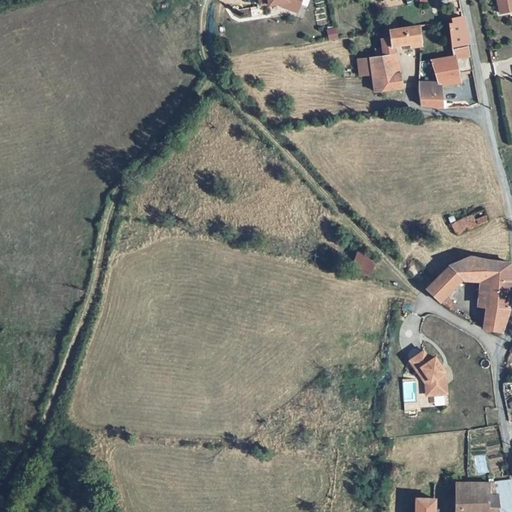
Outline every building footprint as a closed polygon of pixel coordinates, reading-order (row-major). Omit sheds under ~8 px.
[(511,0),(498,0),(501,11),(511,9),(511,0)] [(287,3),(288,6),(304,11),(306,5),(295,1),(287,3)] [(448,44),(467,41),(463,16),(445,19),(448,44)] [(380,38),(380,44),(383,44),(394,43),(410,43),(410,45),(418,44),(421,42),(419,23),(381,29),(382,37),(380,38)] [(399,69),(394,43),(383,44),(384,52),(376,53),(380,70),(399,69)] [(384,52),(383,44),(380,44),(375,45),(376,53),(384,52)] [(455,71),(473,69),(468,44),(452,46),(455,71)] [(455,71),(452,46),(449,47),(450,54),(431,57),(436,77),(456,74),(455,71)] [(380,70),(376,53),(369,55),(372,73),(375,90),(402,85),(399,69),(380,70)] [(357,58),(360,75),(372,73),(369,55),(357,58)] [(437,84),(459,81),(456,74),(436,77),(433,77),(418,79),(417,87),(420,106),(442,107),(437,84)] [(480,207),(446,223),(451,234),(485,218),(480,207)] [(351,269),(370,274),(374,256),(355,251),(351,269)] [(510,261),(469,255),(450,263),(432,280),(425,287),(439,300),(462,277),(479,280),(479,303),(483,304),(510,306),(510,261)] [(480,327),(503,328),(510,306),(483,304),(480,327)] [(424,349),(411,359),(422,375),(426,371),(431,379),(433,393),(448,392),(447,377),(443,371),(440,368),(443,365),(436,350),(428,354),(424,349)] [(426,371),(422,375),(426,381),(427,393),(433,393),(431,379),(426,371)] [(500,511),(511,511),(511,478),(511,479),(499,480),(500,494),(499,494),(500,511)] [(473,480),(468,480),(457,480),(456,511),(500,511),(499,494),(489,493),(491,481),(473,480)] [(416,497),(415,511),(435,511),(436,497),(435,496),(416,497)]
